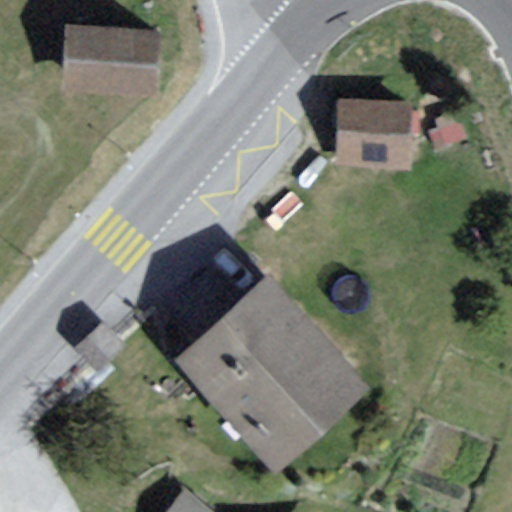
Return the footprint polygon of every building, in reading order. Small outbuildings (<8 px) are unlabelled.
[(187,23),(84,21),(83,86),(186,88),(187,23)] [(435,104),(353,103),(353,171),(434,171),(435,104)] [(395,377),(292,266),(198,353),(302,464),(395,377)] [(116,306),(86,340),(118,367),(147,332),(116,306)] [(228,511),(196,489),(175,511),(228,511)]
